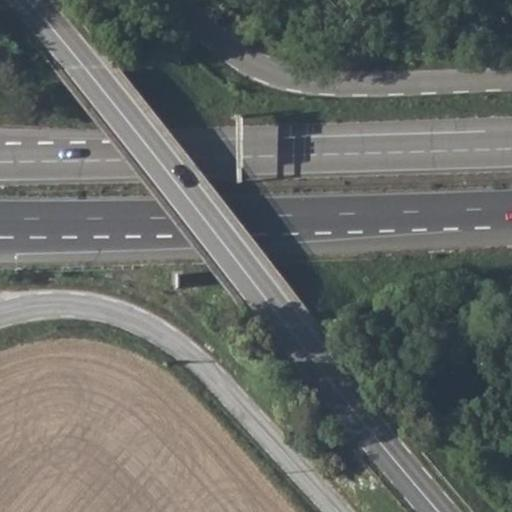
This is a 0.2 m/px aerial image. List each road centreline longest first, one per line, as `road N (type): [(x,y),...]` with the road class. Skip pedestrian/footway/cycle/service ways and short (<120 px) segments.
road 1 (secondary): [(436,511),(24,0)]
road 2 (motorway): [(511,148),(0,161)]
road 3 (motorway): [(0,218),(511,207)]
road 4 (residential): [(0,311),(93,306),(157,328),(340,511)]
road 5 (unclassified): [(182,0),(266,69),(335,83),(511,80)]
